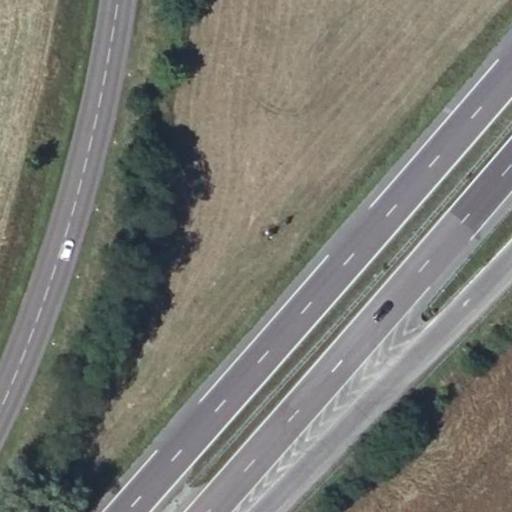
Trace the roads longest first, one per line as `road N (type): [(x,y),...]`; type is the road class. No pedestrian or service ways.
road 1 (motorway): [(511,71),(128,511)]
road 2 (motorway): [(207,511),(511,162)]
road 3 (tertiary): [(0,412),(65,240),(106,72),(114,0)]
road 4 (motorway): [(251,511),(511,246)]
